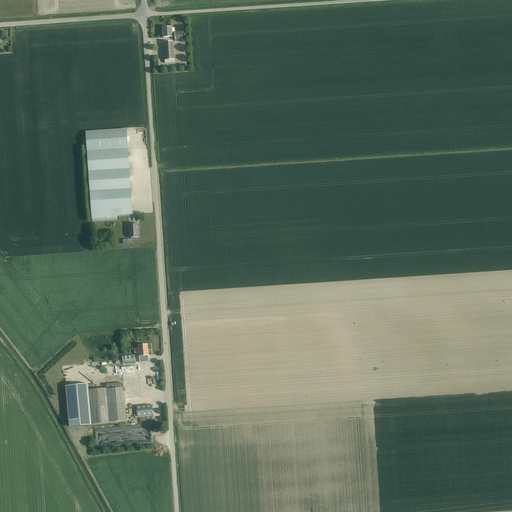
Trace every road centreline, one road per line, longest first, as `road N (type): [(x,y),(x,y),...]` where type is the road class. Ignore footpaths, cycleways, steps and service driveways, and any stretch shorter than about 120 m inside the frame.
road 1 (unclassified): [(177,511),(144,15)]
road 2 (unclassified): [(144,15),(374,0)]
road 3 (unclassified): [(0,24),(144,15)]
